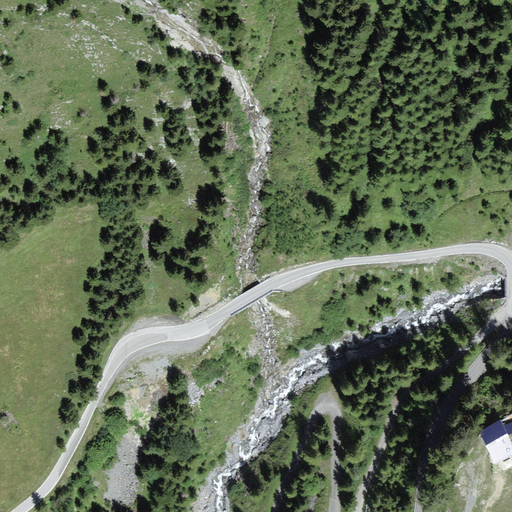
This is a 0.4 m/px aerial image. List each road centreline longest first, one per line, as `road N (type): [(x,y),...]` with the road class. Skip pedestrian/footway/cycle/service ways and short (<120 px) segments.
road 1 (tertiary): [(18,511),(51,481),(109,369),(136,341),(190,330),(271,284),(330,264),(473,249),(500,254),(511,266)]
road 2 (residential): [(511,309),(433,371),(384,442),(356,511)]
road 3 (residential): [(334,511),(337,415),(329,402),(317,407),(274,511)]
road 4 (tertiary): [(511,314),(438,421),(419,511)]
